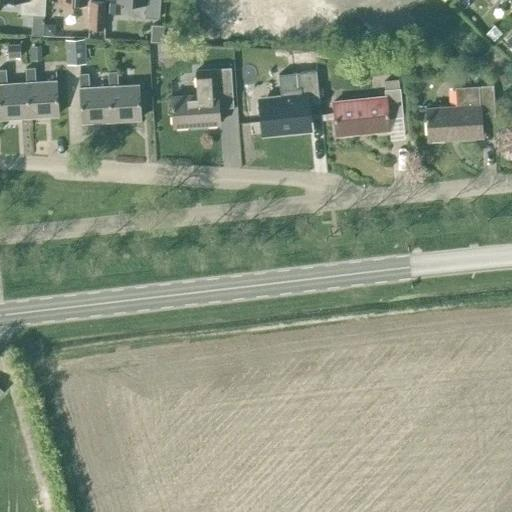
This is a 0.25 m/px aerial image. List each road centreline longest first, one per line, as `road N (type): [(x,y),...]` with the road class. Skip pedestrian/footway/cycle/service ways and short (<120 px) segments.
road 1 (primary): [(511,256),(0,315)]
road 2 (residential): [(0,162),(303,180),(332,186),(348,201)]
road 3 (residential): [(0,236),(348,201)]
road 4 (residential): [(348,201),(511,183)]
